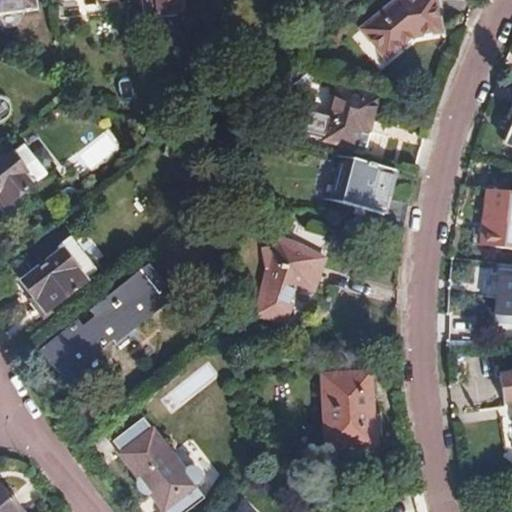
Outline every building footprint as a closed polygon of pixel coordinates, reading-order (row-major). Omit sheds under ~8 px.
[(30,0),(0,0),(0,32),(1,34),(4,29),(8,30),(14,28),(19,23),(21,13),(31,12),(30,0)] [(437,31),(432,0),(394,0),(357,29),(380,58),(411,34),(437,31)] [(439,0),(432,0),(437,31),(444,29),(439,0)] [(370,123),(366,123),(372,99),(334,88),(321,138),(349,146),(350,143),(364,147),(370,123)] [(0,159),(0,200),(3,204),(6,202),(42,175),(19,145),(0,159)] [(392,170),(332,154),(330,162),(337,164),(327,202),(379,216),(392,170)] [(511,193),(483,189),(478,220),(483,220),(479,245),(511,249),(511,193)] [(0,200),(0,212),(1,213),(9,207),(6,202),(3,204),(0,200)] [(483,220),(478,220),(475,244),(479,245),(483,220)] [(389,225),(388,231),(398,233),(399,227),(389,225)] [(85,234),(72,244),(89,266),(102,256),(85,234)] [(64,236),(51,246),(54,250),(17,279),(31,297),(27,301),(36,313),(41,309),(78,281),(90,272),(81,259),(64,236)] [(265,268),(250,309),(278,319),(291,282),(305,288),(317,256),(292,246),(293,241),(279,236),(279,242),(260,247),(265,268)] [(137,272),(118,288),(116,286),(35,351),(62,382),(111,343),(142,317),(161,301),(137,272)] [(511,279),(494,278),(489,318),(490,318),(491,321),(492,322),(493,323),(495,323),(496,324),(499,325),(501,324),(503,324),(505,323),(506,322),(508,320),(511,320),(511,279)] [(368,446),(367,427),(365,374),(318,376),(321,448),(368,446)] [(178,469),(137,417),(107,441),(116,453),(114,454),(133,479),(133,484),(136,488),(140,491),(144,492),(157,510),(159,508),(162,511),(178,511),(199,496),(190,485),(193,482),(195,478),(196,475),(194,470),(190,467),(187,466),(182,466),(178,469)] [(0,511),(23,511),(0,486),(0,511)]
